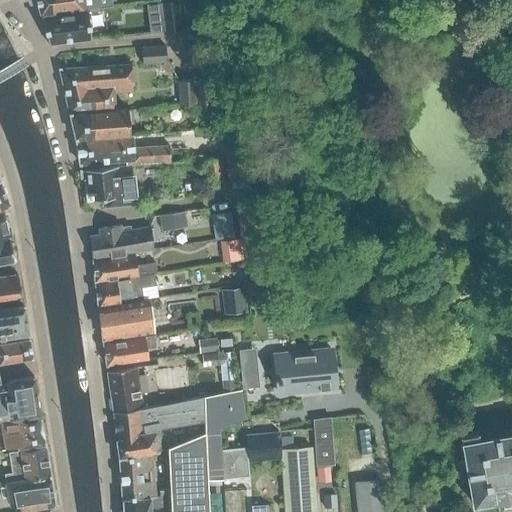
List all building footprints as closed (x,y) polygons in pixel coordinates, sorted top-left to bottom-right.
[(97,0),(35,0),(40,16),(99,8),(97,0)] [(199,27),(195,0),(181,0),(186,29),(199,27)] [(177,1),(161,3),(163,17),(152,19),(153,32),(181,29),(177,1)] [(87,12),(41,17),(48,45),(91,39),(87,12)] [(141,48),(142,64),(166,62),(165,46),(141,48)] [(59,69),(69,113),(113,110),(113,92),(132,91),(132,65),(59,69)] [(195,105),(211,104),(209,79),(194,80),(195,105)] [(178,81),(180,106),(195,105),(194,80),(178,81)] [(69,114),(75,139),(130,135),(126,111),(69,114)] [(130,135),(75,139),(79,164),(126,161),(126,165),(170,162),(169,146),(133,148),(132,135),(130,135)] [(224,153),(227,183),(252,181),(249,151),(224,153)] [(203,160),(205,184),(224,182),(222,159),(203,160)] [(131,165),(118,166),(82,170),(85,201),(102,199),(103,208),(128,205),(128,206),(135,206),(131,165)] [(0,208),(9,205),(0,183),(0,208)] [(158,216),(161,231),(187,227),(184,212),(158,216)] [(0,215),(0,264),(14,262),(4,213),(0,215)] [(257,214),(238,217),(241,242),(244,258),(262,256),(260,239),(257,214)] [(89,237),(92,260),(153,250),(149,227),(126,231),(126,227),(116,228),(116,226),(98,229),(99,235),(89,237)] [(134,254),(92,260),(94,283),(156,273),(154,263),(136,266),(134,254)] [(0,307),(21,304),(17,275),(0,277),(0,307)] [(129,278),(94,283),(97,306),(119,303),(119,298),(131,296),(129,278)] [(220,290),(223,315),(247,312),(244,288),(220,290)] [(98,308),(102,340),(152,332),(149,305),(148,300),(98,308)] [(24,312),(23,304),(0,307),(0,336),(27,333),(24,312)] [(146,350),(156,348),(154,335),(102,343),(106,366),(147,360),(146,350)] [(200,341),(201,351),(201,352),(217,350),(216,339),(200,341)] [(0,365),(31,359),(29,341),(0,345),(0,365)] [(278,394),(335,388),(331,350),(274,356),(278,394)] [(232,352),(201,355),(202,368),(220,366),(221,381),(223,393),(236,390),(235,380),(232,352)] [(142,409),(136,368),(106,372),(113,413),(142,409)] [(0,420),(39,414),(33,377),(7,382),(7,385),(0,385),(0,420)] [(239,390),(238,390),(238,392),(222,393),(221,393),(204,397),(204,421),(205,432),(167,449),(169,496),(170,505),(169,511),(208,511),(207,480),(221,478),(219,450),(218,427),(224,424),(242,418),(239,390)] [(113,413),(118,458),(151,453),(163,451),(160,428),(204,421),(204,397),(142,409),(113,413)] [(39,414),(0,420),(0,426),(5,450),(44,444),(39,414)] [(312,421),(315,466),(333,465),(330,418),(312,421)] [(248,462),(281,458),(281,456),(278,432),(245,436),(248,462)] [(469,479),(472,501),(472,505),(476,504),(495,501),(497,501),(498,505),(496,505),(496,507),(498,507),(499,511),(497,511),(511,511),(511,434),(478,440),(477,434),(461,437),(465,461),(456,463),(459,481),(469,479)] [(5,483),(49,476),(44,447),(8,453),(12,473),(4,475),(6,482),(5,483)] [(246,447),(219,450),(221,478),(248,476),(246,447)] [(280,450),(281,456),(281,458),(284,511),(314,511),(310,447),(280,450)] [(118,458),(121,500),(155,497),(151,453),(118,458)] [(317,483),(330,482),(329,467),(316,468),(317,483)] [(49,476),(5,483),(9,506),(18,504),(19,511),(54,506),(49,476)] [(354,483),(357,511),(383,511),(380,480),(354,483)] [(449,502),(448,490),(425,494),(426,506),(449,502)] [(323,509),(336,508),(335,495),(323,496),(323,509)] [(169,496),(155,497),(121,500),(122,511),(150,511),(150,508),(161,508),(170,505),(169,496)]
